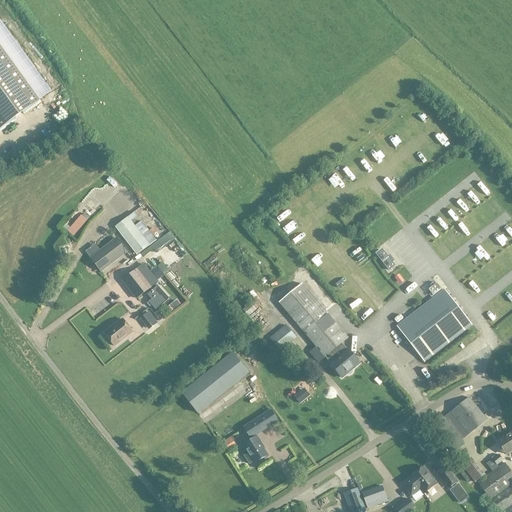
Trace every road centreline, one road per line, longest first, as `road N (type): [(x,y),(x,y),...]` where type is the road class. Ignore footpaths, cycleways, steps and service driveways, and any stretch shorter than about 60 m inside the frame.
road 1 (unclassified): [(511,387),(461,389),(262,511)]
road 2 (track): [(432,128),(307,219),(386,313)]
road 3 (unclassified): [(0,297),(170,511)]
